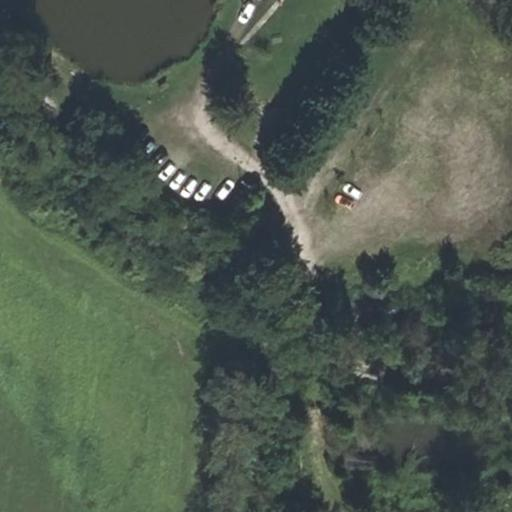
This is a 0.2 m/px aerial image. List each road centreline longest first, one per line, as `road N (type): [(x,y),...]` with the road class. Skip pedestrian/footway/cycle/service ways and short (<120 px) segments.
road 1 (track): [(511,377),(486,382),(315,368),(280,184),(198,125),(196,92),(278,0)]
road 2 (track): [(315,368),(328,511)]
